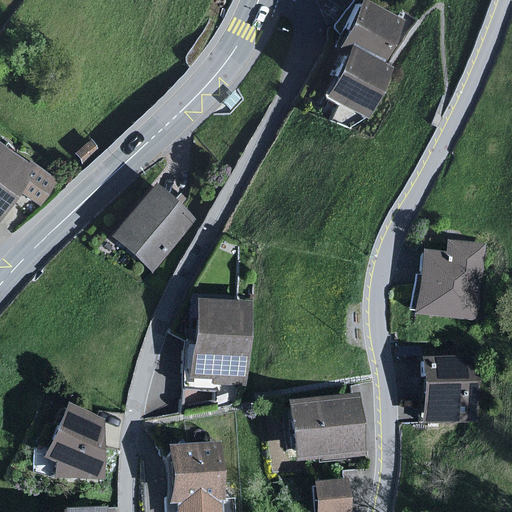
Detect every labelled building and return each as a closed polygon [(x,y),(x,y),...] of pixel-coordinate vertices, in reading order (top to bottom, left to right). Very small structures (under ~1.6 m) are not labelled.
[(407,26),(362,1),(337,46),(347,52),(382,71),(407,26)] [(382,71),(347,52),(322,97),(367,122),(393,77),(382,71)] [(239,99),(232,92),(221,103),(228,110),(239,99)] [(83,166),(99,152),(89,141),(73,156),(83,166)] [(47,195),(57,181),(29,161),(27,165),(0,146),(0,223),(30,183),(47,195)] [(194,218),(154,185),(110,237),(150,270),(194,218)] [(476,322),(484,242),(446,238),(444,254),(422,251),(415,316),(476,322)] [(249,304),(198,300),(192,375),(214,377),(213,385),(249,388),(250,379),(244,378),(249,304)] [(472,426),(473,356),(419,355),(418,425),(472,426)] [(363,454),(358,393),(287,399),(292,460),(363,454)] [(66,396),(45,456),(58,461),(58,476),(103,476),(103,449),(116,413),(66,396)] [(222,501),(218,443),(167,446),(171,502),(180,501),(180,511),(215,511),(215,502),(222,501)] [(349,511),(347,478),(310,480),(312,511),(349,511)]
